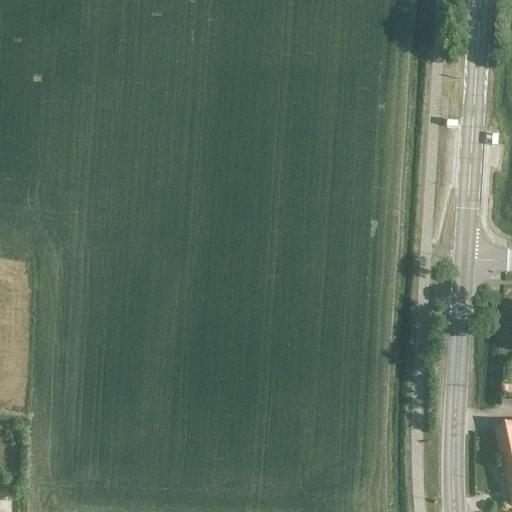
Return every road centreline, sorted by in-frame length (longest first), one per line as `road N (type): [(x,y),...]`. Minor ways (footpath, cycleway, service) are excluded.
road 1 (secondary): [(461,260),(478,0)]
road 2 (secondary): [(453,511),(461,260)]
